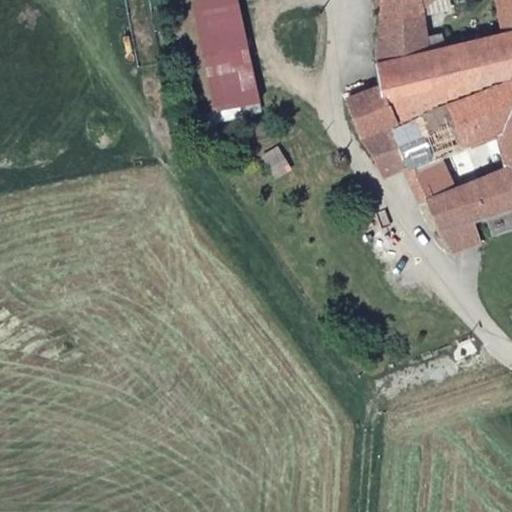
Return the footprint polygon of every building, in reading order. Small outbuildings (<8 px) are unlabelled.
[(184,0),(205,110),(257,100),(235,0),(184,0)] [(384,0),(383,15),(427,11),(426,0),(384,0)] [(511,32),(511,0),(493,0),(496,15),(463,22),(467,43),(511,32)] [(383,17),(381,62),(432,51),(427,11),(383,15),(383,17)] [(364,136),(511,80),(511,32),(467,43),(432,51),(381,62),(381,87),(348,98),(364,136)] [(478,217),(511,206),(511,80),(364,136),(372,150),(387,171),(411,163),(441,154),(499,135),(506,162),(511,160),(511,170),(455,189),(428,198),(442,229),(478,217)] [(441,154),(411,163),(428,198),(455,189),(441,154)] [(442,229),(458,252),(487,244),(478,217),(442,229)]
